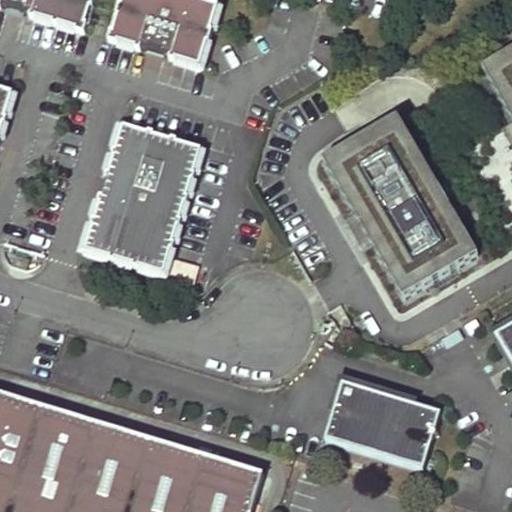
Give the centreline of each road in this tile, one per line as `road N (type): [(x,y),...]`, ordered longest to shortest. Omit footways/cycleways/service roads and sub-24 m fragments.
road 1 (residential): [(0,285),(200,346),(265,329)]
road 2 (unknown): [(268,66),(232,272)]
